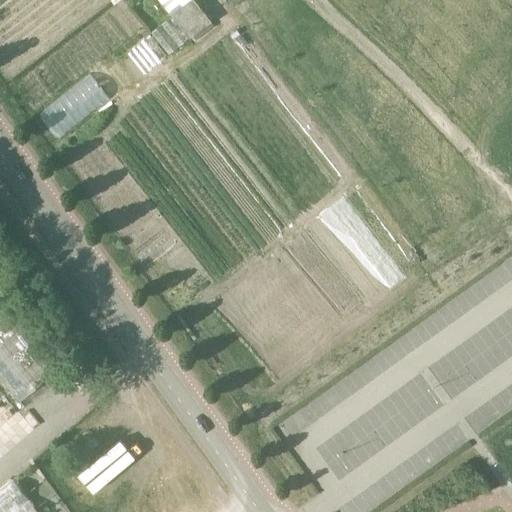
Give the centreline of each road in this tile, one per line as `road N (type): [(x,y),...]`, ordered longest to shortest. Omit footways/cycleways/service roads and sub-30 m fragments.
road 1 (unclassified): [(258,511),(0,151)]
road 2 (track): [(427,269),(210,0)]
road 3 (unknown): [(511,285),(314,427),(309,453)]
road 4 (unknown): [(333,492),(511,363)]
